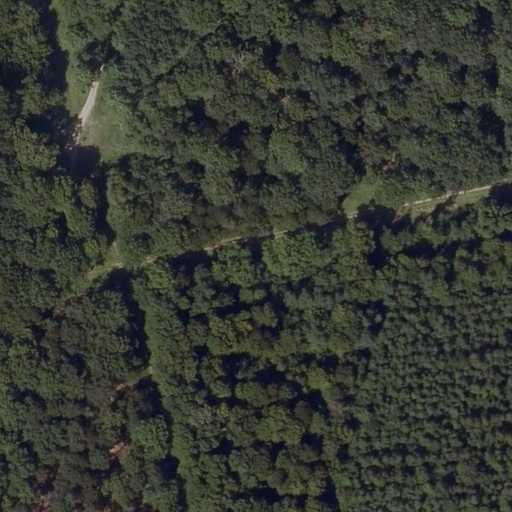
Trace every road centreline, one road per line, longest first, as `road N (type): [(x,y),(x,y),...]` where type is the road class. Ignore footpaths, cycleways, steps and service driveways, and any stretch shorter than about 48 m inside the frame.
road 1 (track): [(0,475),(113,0)]
road 2 (track): [(428,198),(45,288)]
road 3 (track): [(79,142),(428,198)]
road 4 (track): [(49,0),(79,142)]
